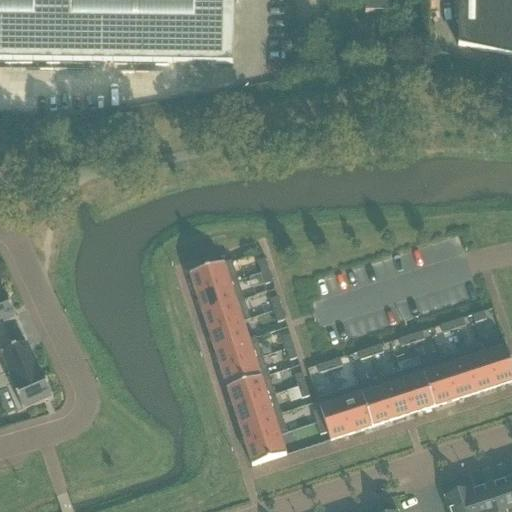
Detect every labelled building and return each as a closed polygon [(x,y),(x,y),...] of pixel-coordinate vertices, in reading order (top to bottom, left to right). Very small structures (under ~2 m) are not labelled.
[(0,0),(0,62),(233,65),(233,0),(0,0)] [(370,0),(370,16),(400,16),(400,0),(370,0)] [(511,0),(458,0),(458,47),(511,58),(511,0)] [(261,275),(269,273),(265,261),(258,264),(261,275)] [(237,282),(231,263),(189,276),(196,296),(237,282)] [(261,275),(265,287),(272,284),(269,273),(261,275)] [(202,315),(244,302),(237,282),(196,296),(202,315)] [(0,341),(10,338),(5,326),(16,321),(5,296),(0,298),(0,341)] [(274,313),(281,311),(277,299),(270,302),(274,313)] [(242,323),(250,321),(244,302),(202,315),(209,334),(242,323)] [(281,311),(274,313),(277,325),(285,322),(281,311)] [(484,314),(472,318),(475,325),(486,321),(484,314)] [(452,324),(454,332),(466,328),(463,320),(452,324)] [(215,353),(248,342),(242,323),(209,334),(215,353)] [(452,324),(440,328),(443,336),(454,332),(452,324)] [(411,337),(413,345),(424,341),(422,334),(411,337)] [(286,351),(293,349),(290,337),(282,340),(286,351)] [(411,337),(399,341),(402,349),(413,345),(411,337)] [(10,338),(0,341),(0,377),(8,374),(14,386),(11,387),(12,388),(42,375),(42,374),(39,375),(26,345),(15,349),(10,338)] [(248,342),(215,353),(221,372),(262,359),(256,339),(248,342)] [(511,383),(511,367),(503,341),(482,348),(495,389),(511,383)] [(381,347),(369,351),(372,359),(383,355),(381,347)] [(495,389),(482,348),(461,354),(475,396),(495,389)] [(297,360),(293,349),(286,351),(290,363),(297,360)] [(369,351),(358,355),(360,362),(372,359),(369,351)] [(475,396),(461,354),(441,361),(454,403),(475,396)] [(268,378),(262,359),(221,372),(227,391),(268,378)] [(328,364),(331,372),(342,368),(340,360),(328,364)] [(441,361),(420,368),(434,409),(454,403),(441,361)] [(331,372),(328,364),(317,368),(319,376),(331,372)] [(434,409),(420,368),(400,375),(413,416),(434,409)] [(11,387),(6,389),(17,415),(22,413),(53,400),(42,375),(12,388),(11,387)] [(298,389),(306,387),(302,375),(294,378),(298,389)] [(400,375),(379,381),(393,423),(413,416),(400,375)] [(233,410),(274,397),(268,378),(227,391),(233,410)] [(379,381),(359,388),(372,429),(393,423),(379,381)] [(298,389),(302,401),(309,398),(306,387),(298,389)] [(359,388),(338,395),(352,436),(372,429),(359,388)] [(338,395),(317,401),(320,412),(324,423),(327,434),(330,443),(352,436),(338,395)] [(275,397),(233,411),(240,430),(281,416),(275,397)] [(316,426),(324,423),(320,412),(312,414),(316,426)] [(281,416),(240,430),(246,448),(280,438),(287,436),(281,416)] [(316,426),(320,437),(327,434),(324,423),(316,426)] [(280,438),(246,448),(252,468),(286,457),(280,438)] [(511,511),(511,490),(509,481),(489,488),(496,511),(511,511)] [(496,511),(489,488),(469,494),(474,511),(496,511)] [(474,511),(469,494),(468,491),(446,499),(449,511),(474,511)]
